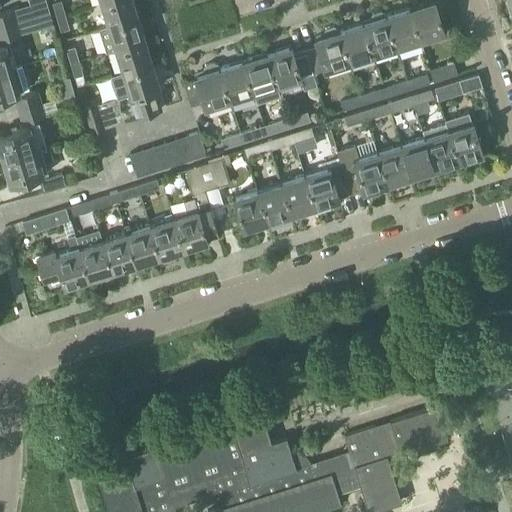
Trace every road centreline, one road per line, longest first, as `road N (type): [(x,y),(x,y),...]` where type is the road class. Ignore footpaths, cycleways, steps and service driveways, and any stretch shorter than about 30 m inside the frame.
road 1 (residential): [(0,373),(511,209)]
road 2 (residential): [(0,511),(8,458),(0,373)]
road 3 (residential): [(511,122),(472,0)]
